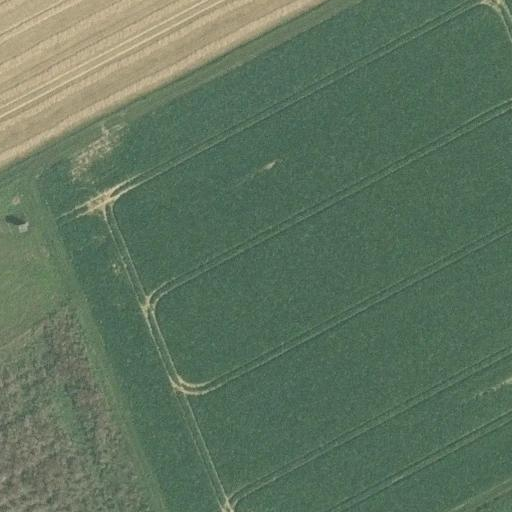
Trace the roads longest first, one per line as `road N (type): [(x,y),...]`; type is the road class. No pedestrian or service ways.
road 1 (track): [(347,0),(0,185)]
road 2 (track): [(25,172),(158,511)]
